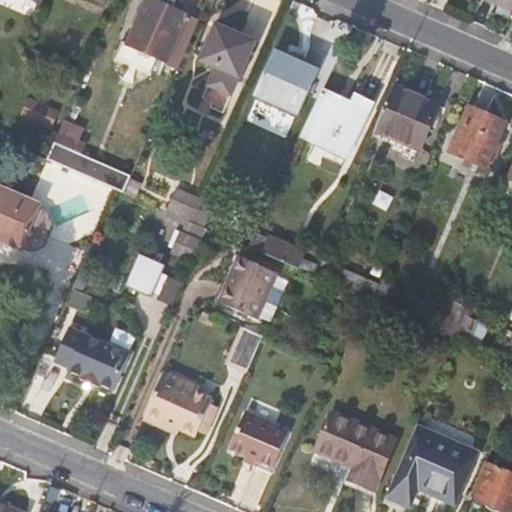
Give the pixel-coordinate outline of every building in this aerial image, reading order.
[(171,58),(181,62),(199,19),(157,0),(145,0),(137,19),(125,43),(149,54),(169,63),(171,58)] [(511,0),(486,0),(511,10),(511,0)] [(216,67),(208,83),(231,95),(255,41),(218,24),(202,60),(216,67)] [(300,111),(319,69),(274,48),(255,91),(300,111)] [(439,105),(395,85),(375,131),(419,151),(439,105)] [(353,100),(326,89),(304,139),(315,143),(310,154),(341,168),(346,157),(350,159),(375,102),(356,93),(353,100)] [(50,126),(58,110),(30,97),(22,113),(50,126)] [(449,153),(484,168),(504,124),(468,108),(449,153)] [(74,123),(65,119),(55,143),(64,146),(74,123)] [(74,123),(64,146),(76,152),(79,143),(86,129),(74,123)] [(64,146),(55,143),(48,159),(117,188),(124,191),(131,175),(83,155),(77,152),(76,152),(64,146)] [(79,143),(76,152),(77,152),(83,155),(86,146),(79,143)] [(511,166),(503,188),(511,192),(511,166)] [(142,182),(131,177),(124,191),(136,197),(142,182)] [(49,210),(48,209),(40,205),(41,203),(0,185),(0,238),(21,248),(22,246),(32,250),(49,210)] [(178,186),(168,211),(188,219),(190,220),(200,197),(178,186)] [(216,203),(200,197),(190,220),(206,227),(216,203)] [(49,210),(32,250),(34,250),(41,247),(45,245),(51,240),(54,234),(55,228),(55,222),(53,215),(49,210)] [(188,219),(183,231),(202,240),(208,228),(206,227),(190,220),(188,219)] [(202,240),(183,231),(173,252),(193,262),(202,240)] [(306,251),(263,233),(256,249),(299,267),(303,258),(306,251)] [(153,297),(166,265),(140,254),(127,286),(153,297)] [(222,302),(257,318),(277,272),(239,256),(231,274),(234,276),(222,302)] [(303,258),(299,267),(313,274),(317,264),(303,258)] [(337,266),(331,282),(372,300),(379,284),(337,266)] [(396,286),(382,279),(373,300),(391,308),(398,292),(394,290),(396,286)] [(88,296),(73,290),(68,304),(82,311),(88,296)] [(468,308),(444,298),(432,326),(456,336),(479,346),(488,326),(465,317),(468,308)] [(100,383),(115,389),(131,352),(70,326),(55,360),(68,366),(68,369),(80,375),(79,378),(99,386),(100,383)] [(227,359),(248,368),(262,335),(241,326),(227,359)] [(200,428),(212,403),(213,398),(193,389),(195,383),(165,370),(156,391),(144,419),(169,429),(171,424),(180,428),(197,436),(200,428)] [(222,407),(212,403),(200,428),(211,433),(222,407)] [(246,455),(258,461),(274,467),(290,430),(246,411),(231,449),(246,455)] [(349,478),(376,490),(397,439),(333,411),(316,449),(354,466),(349,478)] [(477,450),(419,422),(388,492),(412,502),(419,485),(456,501),(477,450)] [(178,433),(180,428),(171,424),(169,429),(178,433)] [(256,464),(258,461),(246,455),(244,460),(256,464)] [(511,511),(511,474),(487,464),(472,498),(503,511),(511,511)] [(10,502),(0,497),(0,511),(26,511),(27,511),(10,505),(10,502)]
